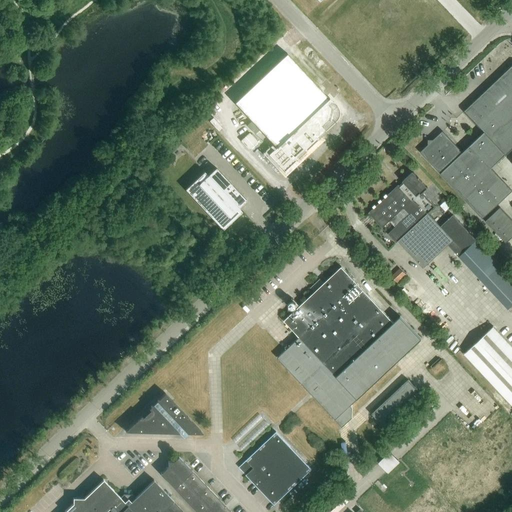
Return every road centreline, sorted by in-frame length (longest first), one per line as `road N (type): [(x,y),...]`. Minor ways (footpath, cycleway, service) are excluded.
road 1 (tertiary): [(0,494),(391,122)]
road 2 (unknown): [(333,177),(442,294),(511,325)]
road 3 (residential): [(391,122),(276,0)]
road 4 (tertiary): [(391,122),(510,11)]
road 5 (unknown): [(79,418),(115,449),(133,452),(61,511)]
